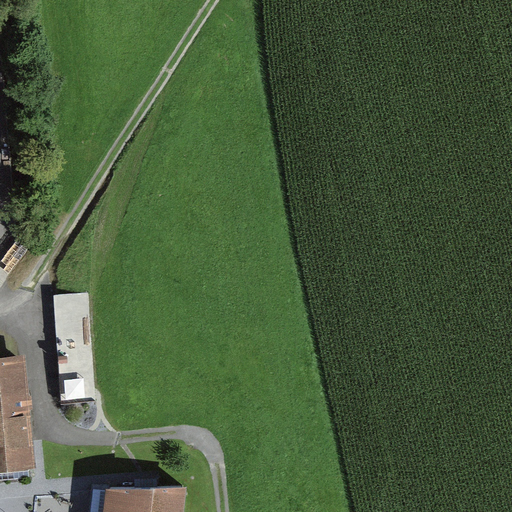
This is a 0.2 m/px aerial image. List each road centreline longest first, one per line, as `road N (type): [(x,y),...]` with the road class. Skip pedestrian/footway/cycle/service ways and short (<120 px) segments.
road 1 (track): [(214,0),(27,288)]
road 2 (track): [(222,511),(220,465),(208,441),(158,433),(120,441),(57,423),(31,333)]
